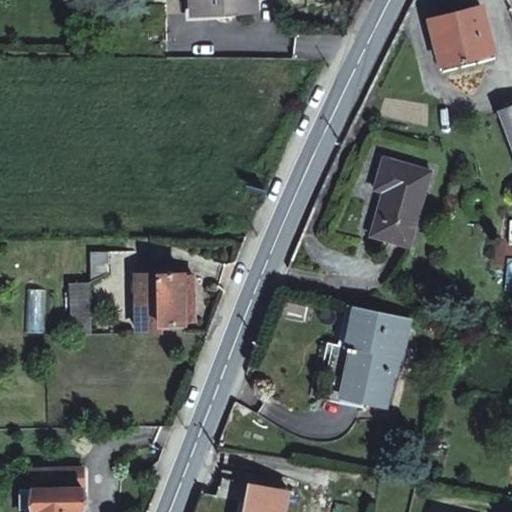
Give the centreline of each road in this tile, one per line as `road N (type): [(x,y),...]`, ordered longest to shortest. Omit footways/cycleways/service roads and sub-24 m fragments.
road 1 (secondary): [(169,511),(350,73),(388,0)]
road 2 (unknown): [(371,32),(194,29)]
